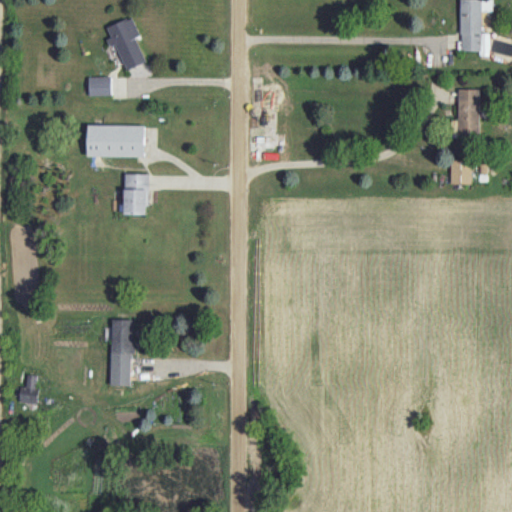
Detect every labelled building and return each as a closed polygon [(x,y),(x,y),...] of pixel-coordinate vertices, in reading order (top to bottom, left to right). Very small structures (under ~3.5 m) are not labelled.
[(460,0),(461,50),(480,51),(480,59),(511,59),(511,38),(482,37),(482,11),(493,11),(492,0),(460,0)] [(116,44),(127,70),(147,62),(137,37),(141,35),(133,16),(106,27),(113,46),(116,44)] [(112,76),(89,77),(90,95),(112,95),(112,76)] [(480,89),(459,89),(458,135),(479,135),(480,89)] [(145,157),(146,125),(89,124),(88,155),(145,157)] [(472,184),(472,160),(451,160),(451,183),(472,184)] [(125,214),(149,214),(149,174),(126,173),(125,214)] [(133,385),(134,319),(112,319),(111,385),(133,385)] [(39,375),(27,374),(27,386),(21,386),(19,402),(37,403),(39,375)]
